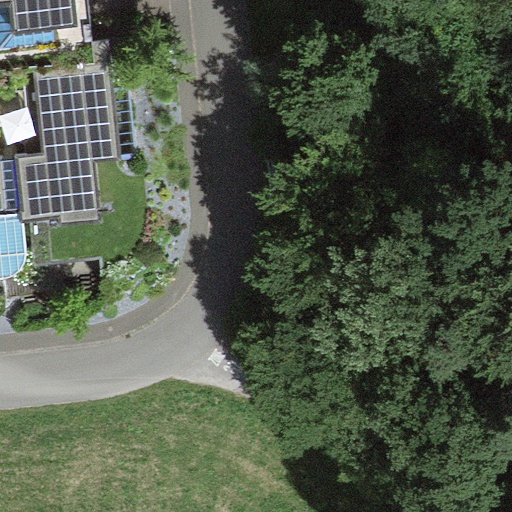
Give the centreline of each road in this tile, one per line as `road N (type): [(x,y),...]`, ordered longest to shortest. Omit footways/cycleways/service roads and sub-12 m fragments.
road 1 (residential): [(0,374),(141,358),(202,333),(224,283),(207,0)]
road 2 (track): [(363,511),(286,403),(202,333)]
